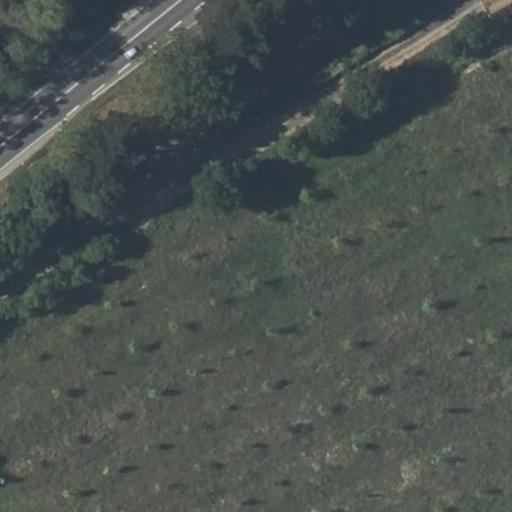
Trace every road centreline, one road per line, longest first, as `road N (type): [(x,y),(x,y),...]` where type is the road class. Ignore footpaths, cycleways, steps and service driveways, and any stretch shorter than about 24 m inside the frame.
road 1 (track): [(0,292),(464,0)]
road 2 (primary): [(177,0),(0,147)]
